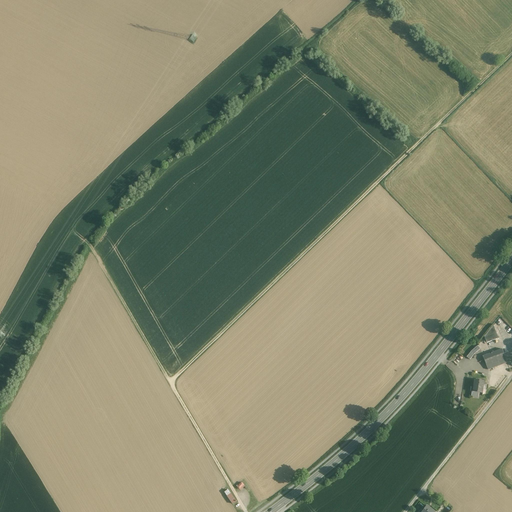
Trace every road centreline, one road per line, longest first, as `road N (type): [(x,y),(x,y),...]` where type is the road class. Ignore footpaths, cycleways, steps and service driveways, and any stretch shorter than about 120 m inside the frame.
road 1 (track): [(511,53),(171,381),(246,511)]
road 2 (primary): [(271,511),(385,415),(511,261)]
road 3 (residential): [(405,511),(511,377)]
road 4 (track): [(171,381),(89,245)]
